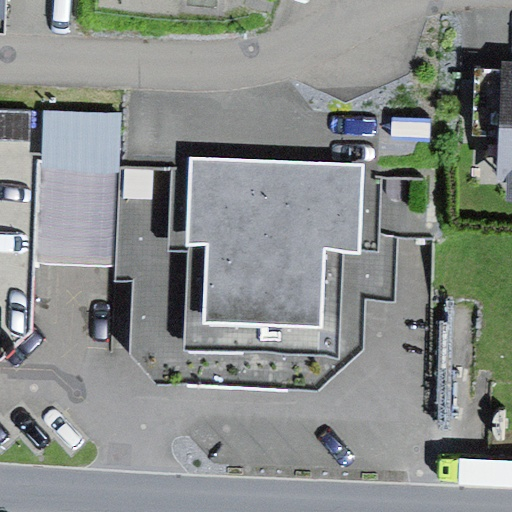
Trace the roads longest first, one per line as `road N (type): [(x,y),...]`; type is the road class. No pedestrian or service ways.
road 1 (residential): [(0,74),(245,75),(442,0)]
road 2 (primary): [(341,511),(0,497)]
road 3 (unknown): [(71,295),(86,361),(125,439),(125,503)]
